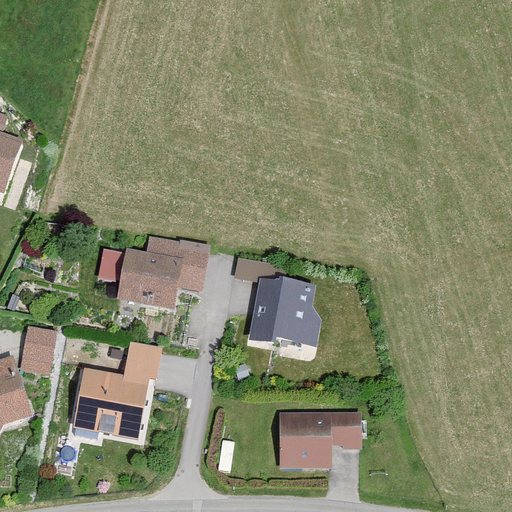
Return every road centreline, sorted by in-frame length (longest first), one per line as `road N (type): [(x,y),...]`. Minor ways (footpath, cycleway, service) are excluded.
road 1 (unclassified): [(456,511),(310,494),(187,503)]
road 2 (residential): [(187,503),(230,267)]
road 3 (unclassified): [(187,503),(67,511)]
